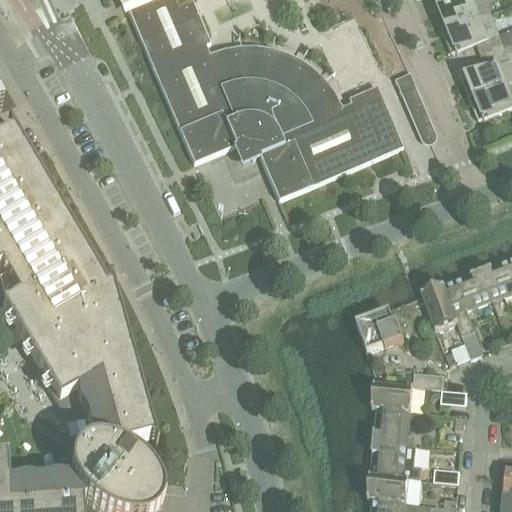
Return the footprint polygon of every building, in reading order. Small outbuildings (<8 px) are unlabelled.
[(136,11),(128,15),(193,169),(235,151),(242,168),(259,161),(278,205),(402,152),(376,91),(348,103),(350,108),(341,112),(334,99),(324,86),(313,75),(300,66),(286,59),(271,54),(255,52),(240,52),(224,55),(209,59),(205,50),(210,48),(189,0),(148,0),(134,6),(136,11)] [(456,0),(459,7),(435,17),(443,38),(490,18),(482,0),(456,0)] [(504,52),(498,39),(490,18),(443,38),(451,59),(476,49),(481,62),(504,52)] [(462,84),(470,105),(511,87),(511,73),(509,65),(511,64),(511,51),(511,49),(504,52),(481,62),(486,74),(462,84)] [(415,92),(409,77),(394,84),(400,98),(415,92)] [(511,112),(511,87),(470,105),(478,126),(483,124),(484,126),(485,125),(484,123),(511,112)] [(71,480),(71,483),(72,483),(74,487),(76,491),(79,495),(81,498),(83,501),(85,503),(88,507),(91,510),(93,511),(160,511),(161,511),(161,508),(162,506),(162,503),(161,499),(160,496),(159,492),(158,488),(156,485),(154,481),(151,477),(149,474),(146,470),(143,467),(140,464),(136,462),(133,459),(129,457),(125,455),(121,453),(121,449),(152,441),(155,449),(156,449),(154,440),(111,287),(109,287),(110,288),(105,290),(12,134),(8,126),(6,127),(11,135),(0,140),(0,270),(5,278),(0,281),(0,286),(6,307),(2,309),(40,374),(37,376),(62,419),(79,409),(86,421),(89,435),(96,447),(93,448),(91,448),(88,449),(86,449),(84,451),(82,452),(80,453),(78,454),(77,456),(76,457),(74,459),(73,462),(72,464),(71,467),(70,469),(70,472),(70,475),(70,477),(71,480)] [(491,273),(481,277),(492,305),(511,297),(511,266),(492,274),(491,273)] [(466,315),(492,305),(481,277),(471,281),(471,282),(445,292),(445,291),(443,291),(457,328),(456,328),(462,342),(475,337),(466,315)] [(457,328),(443,291),(421,300),(422,301),(423,300),(436,335),(435,335),(435,336),(456,328),(457,328)] [(356,327),(363,345),(367,357),(384,350),(385,353),(404,346),(397,327),(394,328),(389,314),(356,327)] [(453,357),(446,360),(450,372),(457,369),(453,357)] [(414,378),(413,393),(442,395),(443,381),(414,378)] [(375,389),(374,389),(372,413),(373,414),(373,413),(377,413),(411,416),(413,393),(412,392),(412,393),(375,390),(375,389)] [(467,398),(442,395),(441,408),(466,410),(467,398)] [(377,413),(375,436),(374,436),(373,447),(407,450),(410,417),(411,417),(411,416),(377,413)] [(456,421),(455,434),(463,435),(465,422),(456,421)] [(370,480),(370,482),(404,485),(404,484),(408,485),(408,484),(409,484),(421,485),(422,472),(415,471),(417,451),(407,450),(373,447),(372,458),(373,458),(371,480),(370,480)] [(0,499),(79,495),(76,491),(74,487),(72,483),(71,483),(55,480),(39,484),(23,482),(8,485),(6,459),(0,459),(0,499)] [(435,474),(433,486),(459,489),(460,476),(435,474)] [(404,485),(370,482),(368,505),(369,505),(369,504),(373,504),(406,507),(406,508),(407,508),(409,484),(408,484),(408,485),(404,484),(404,485)] [(81,498),(79,495),(0,499),(0,511),(81,511),(81,504),(85,503),(83,501),(81,498)] [(503,511),(511,511),(511,499),(504,499),(503,511)]
